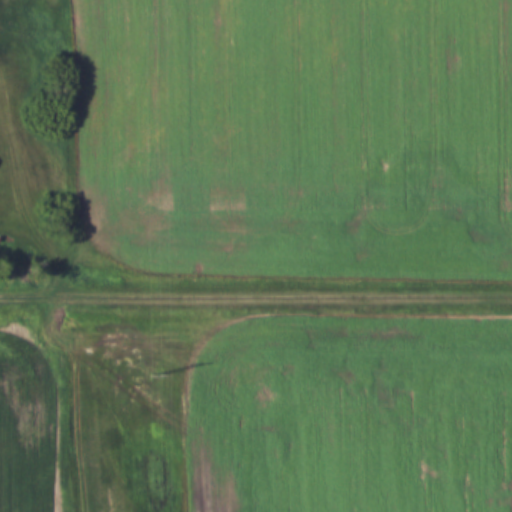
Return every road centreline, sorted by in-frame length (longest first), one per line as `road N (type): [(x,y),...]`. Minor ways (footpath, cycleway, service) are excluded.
road 1 (track): [(511,290),(0,289)]
road 2 (track): [(0,88),(50,240),(51,290)]
